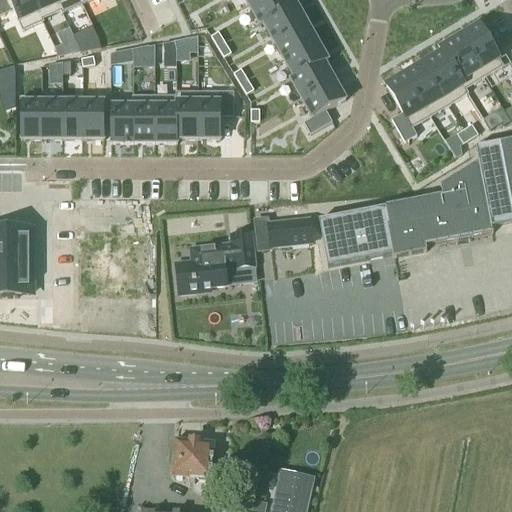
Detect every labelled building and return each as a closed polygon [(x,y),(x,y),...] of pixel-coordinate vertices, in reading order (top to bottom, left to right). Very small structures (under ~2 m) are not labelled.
[(30,0),(5,0),(22,35),(42,26),(30,0)] [(54,0),(30,0),(42,26),(43,25),(42,23),(60,15),(61,17),(62,16),(54,0)] [(54,0),(62,16),(82,7),(78,0),(54,0)] [(242,0),(248,9),(263,0),(242,0)] [(286,0),(263,0),(248,9),(258,28),(260,28),(295,8),(294,6),(290,8),(286,0)] [(0,20),(13,15),(7,3),(0,6),(0,20)] [(295,8),(260,28),(270,47),(306,27),(295,8)] [(306,27),(270,47),(280,64),(316,44),(306,27)] [(478,29),(459,41),(483,82),(503,70),(478,29)] [(92,30),(73,39),(80,56),(100,52),(98,44),(92,30)] [(217,51),(224,47),(218,36),(210,41),(217,51)] [(189,43),(189,57),(197,57),(197,41),(189,43)] [(443,51),(440,52),(467,97),(468,97),(465,93),(483,82),(459,41),(455,43),(442,50),(443,51)] [(176,54),(174,45),(162,48),(164,56),(176,54)] [(316,45),(283,63),(293,82),(289,83),(290,84),(327,64),(322,54),(318,46),(317,46),(316,45)] [(224,47),(217,51),(223,62),(231,57),(224,47)] [(148,50),(144,51),(131,53),(131,71),(154,71),(154,50),(148,51),(148,50)] [(442,56),(424,67),(449,108),(467,97),(440,52),(439,53),(440,53),(442,56)] [(131,66),(131,53),(121,55),(121,67),(131,66)] [(81,63),(82,72),(94,69),(93,61),(81,63)] [(327,64),(290,84),(300,103),(334,84),(324,66),(327,64)] [(424,67),(405,78),(430,119),(449,108),(424,67)] [(239,88),(247,84),(240,73),(233,78),(239,88)] [(405,78),(386,90),(402,117),(391,124),(404,145),(416,138),(412,131),(430,119),(405,78)] [(253,94),(247,84),(239,88),(246,99),(253,94)] [(334,85),(300,103),(311,122),(303,126),(309,138),(331,126),(325,115),(345,105),(334,85)] [(154,100),(154,148),(176,148),(176,96),(175,96),(175,100),(154,100)] [(176,96),(176,148),(177,148),(177,144),(197,144),(197,96),(176,96)] [(197,96),(197,144),(220,144),(220,121),(233,121),(233,96),(197,96)] [(132,110),(110,110),(110,148),(133,148),(133,100),(132,100),(132,110)] [(133,100),(133,148),(154,148),(154,100),(133,100)] [(20,101),(20,144),(41,144),(41,101),(20,101)] [(41,101),(41,144),(62,144),(62,101),(41,101)] [(62,101),(62,144),(82,144),(82,101),(62,101)] [(82,101),(82,144),(104,144),(104,101),(82,101)] [(502,113),(482,124),(488,134),(489,135),(504,130),(507,128),(510,127),(504,116),(502,113)] [(250,126),(259,126),(259,114),(250,114),(250,126)] [(471,128),(464,133),(464,134),(470,144),(477,139),(471,128)] [(464,134),(464,133),(456,138),(462,149),(470,144),(464,134)] [(480,150),(475,151),(475,153),(476,157),(478,166),(491,231),(511,226),(511,144),(499,147),(488,149),(480,150)] [(385,211),(318,224),(327,271),(392,259),(392,262),(397,261),(426,255),(425,249),(493,236),(492,235),(491,235),(491,231),(478,166),(440,189),(442,199),(385,210),(385,211)] [(308,223),(267,228),(270,252),(311,247),(308,223)] [(0,297),(31,297),(31,233),(0,233),(0,297)] [(254,270),(251,236),(228,239),(229,247),(188,251),(190,264),(175,266),(179,299),(209,296),(209,292),(226,290),(224,271),(233,270),(233,272),(254,270)] [(259,441),(259,447),(263,450),(269,450),(273,446),(272,440),(268,437),(263,437),(259,441)] [(171,481),(210,484),(213,447),(174,444),(171,481)] [(280,476),(272,511),(306,511),(313,483),(280,476)]
